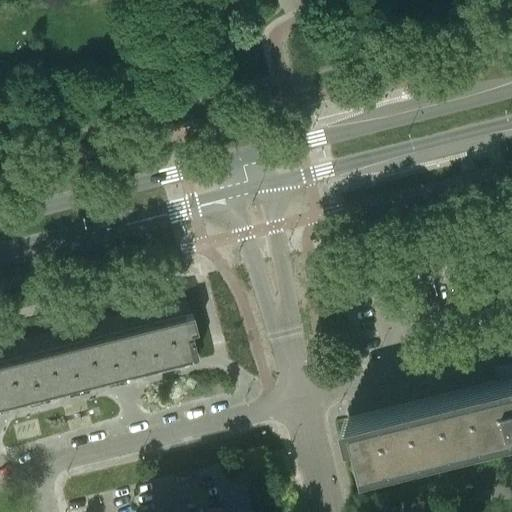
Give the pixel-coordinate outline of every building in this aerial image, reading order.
[(191,311),(165,318),(177,367),(184,365),(182,356),(190,354),(191,359),(196,358),(195,353),(196,352),(192,338),(193,337),(191,329),(195,328),(191,311)] [(165,318),(145,323),(156,368),(161,367),(160,361),(168,359),(170,369),(177,367),(165,318)] [(145,323),(125,328),(138,377),(145,375),(142,366),(150,364),(151,369),(156,368),(145,323)] [(125,328),(105,332),(117,378),(122,377),(120,371),(128,369),(131,379),(138,377),(125,328)] [(105,332),(86,337),(98,387),(105,385),(103,376),(110,374),(112,379),(117,378),(105,332)] [(86,337),(66,342),(77,388),(82,387),(81,381),(89,379),(91,389),(98,387),(86,337)] [(66,342),(46,347),(59,397),(66,395),(63,385),(71,384),(72,389),(77,388),(66,342)] [(46,347),(26,352),(38,398),(43,397),(41,391),(49,389),(52,399),(59,397),(46,347)] [(26,352),(6,357),(19,407),(26,405),(23,395),(31,394),(33,399),(38,398),(26,352)] [(6,357),(0,358),(0,407),(3,407),(1,401),(9,399),(11,409),(19,407),(6,357)] [(511,366),(502,369),(503,376),(491,379),(360,412),(351,415),(364,469),(511,432),(511,366)]
